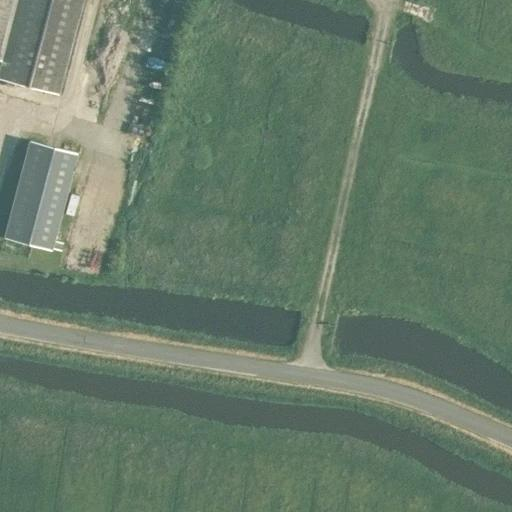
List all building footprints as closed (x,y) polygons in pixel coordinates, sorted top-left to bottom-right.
[(0,0),(0,59),(16,0),(0,0)] [(0,59),(0,77),(57,93),(81,0),(16,0),(0,59)] [(116,0),(112,18),(127,22),(132,0),(116,0)] [(83,102),(101,106),(104,93),(86,90),(83,102)] [(74,148),(27,136),(1,233),(48,246),(74,148)] [(68,230),(61,253),(107,266),(114,243),(68,230)]
